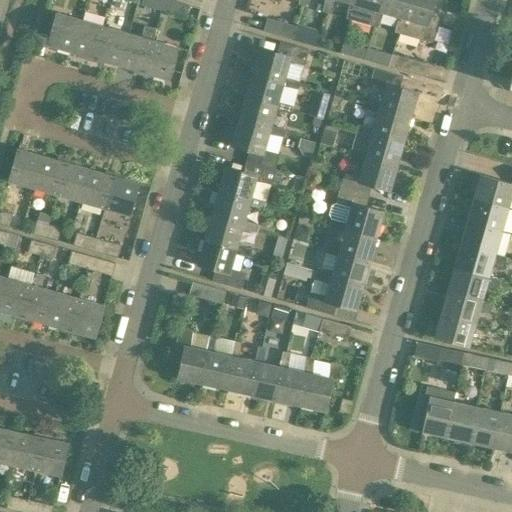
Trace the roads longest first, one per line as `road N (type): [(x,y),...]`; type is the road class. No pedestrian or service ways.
road 1 (residential): [(195,111),(45,68),(28,125),(179,168)]
road 2 (residential): [(357,460),(461,106)]
road 3 (residential): [(357,460),(116,400)]
road 4 (residential): [(179,168),(123,371)]
road 5 (residential): [(511,493),(357,460)]
road 6 (residential): [(0,338),(123,371)]
